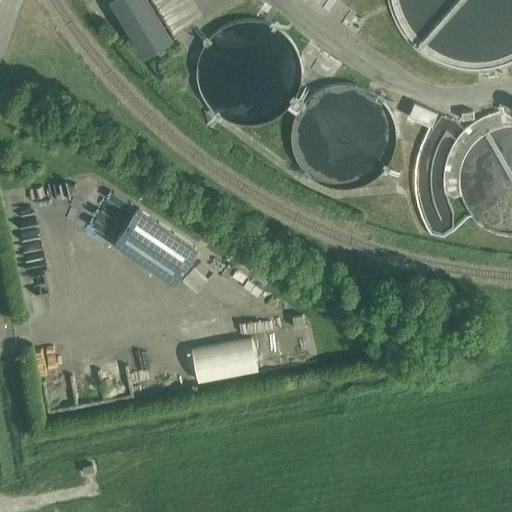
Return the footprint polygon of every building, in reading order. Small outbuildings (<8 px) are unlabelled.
[(146,0),(119,0),(149,50),(162,43),(169,38),(146,0)] [(419,96),(412,112),(436,123),(443,106),(419,96)] [(56,180),(58,204),(88,202),(86,178),(56,180)] [(114,242),(174,282),(197,248),(137,208),(114,242)] [(200,378),(263,372),(259,336),(196,342),(200,378)]
